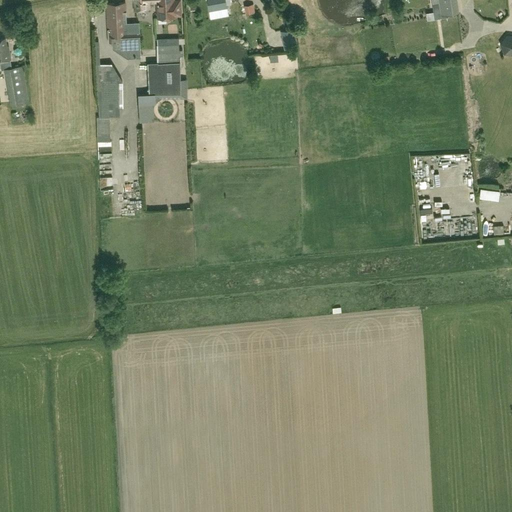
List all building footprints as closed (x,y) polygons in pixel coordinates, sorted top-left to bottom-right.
[(133,0),(134,11),(148,11),(148,3),(156,2),(157,2),(157,0),(133,0)] [(156,2),(157,18),(175,17),(175,16),(181,15),(179,0),(176,0),(174,0),(173,0),(157,0),(157,2),(156,2)] [(196,10),(195,0),(188,0),(190,10),(196,10)] [(207,0),(211,19),(228,16),(225,0),(207,0)] [(438,0),(439,1),(432,2),(434,19),(449,17),(448,12),(458,11),(456,0),(438,0)] [(141,56),(139,22),(127,22),(125,2),(106,3),(108,42),(112,41),(112,47),(126,46),(127,57),(141,56)] [(412,23),(371,27),(374,53),(389,52),(389,55),(452,49),(451,43),(458,42),(457,30),(441,31),(441,32),(413,34),(412,23)] [(295,48),(293,35),(281,37),(284,50),(295,48)] [(500,44),(504,54),(511,55),(511,36),(507,35),(500,44)] [(5,38),(0,38),(0,63),(1,70),(5,69),(11,67),(10,60),(8,45),(6,45),(5,38)] [(149,62),(149,88),(149,93),(138,93),(139,111),(153,110),(153,104),(155,104),(155,93),(180,93),(179,88),(178,39),(169,39),(157,39),(158,62),(149,62)] [(111,63),(96,63),(99,116),(97,116),(97,141),(110,141),(109,116),(119,115),(118,81),(122,81),(111,63)] [(28,101),(26,88),(22,66),(11,67),(5,69),(11,104),(28,101)] [(479,197),(498,200),(499,191),(481,188),(479,197)]
